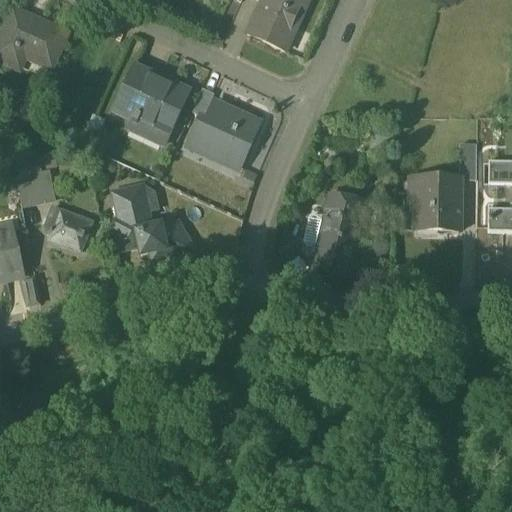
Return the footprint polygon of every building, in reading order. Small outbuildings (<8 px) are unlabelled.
[(304,0),(264,0),(262,4),(248,37),(282,52),(293,29),(296,30),(308,1),(304,0)] [(13,15),(0,42),(0,63),(17,71),(23,58),(49,70),(64,37),(13,15)] [(187,94),(157,81),(155,84),(133,74),(115,114),(134,122),(130,129),(135,131),(140,119),(153,125),(150,131),(165,138),(160,149),(162,150),(187,94)] [(201,91),(191,115),(203,120),(213,97),(201,91)] [(258,125),(214,106),(206,126),(200,124),(190,145),(222,159),(219,164),(237,172),(258,125)] [(476,148),(458,148),(458,183),(459,183),(459,184),(475,184),(476,148)] [(511,165),(487,165),(487,187),(511,187),(511,212),(487,212),(487,235),(511,235),(511,165)] [(41,175),(15,180),(20,208),(47,203),(41,175)] [(458,183),(410,182),(409,201),(415,201),(415,234),(458,234),(459,184),(459,183),(458,183)] [(141,190),(127,194),(130,207),(116,210),(119,224),(114,225),(121,253),(139,249),(141,258),(151,256),(152,263),(165,260),(163,253),(165,252),(160,231),(159,229),(150,231),(146,213),(155,211),(152,197),(141,190)] [(362,205),(329,198),(325,219),(317,218),(313,217),(308,220),(303,243),(306,248),(317,251),(313,271),(347,278),(362,205)] [(85,222),(56,212),(53,220),(58,222),(51,243),(83,254),(93,226),(87,223),(88,220),(86,220),(85,222)] [(192,253),(177,226),(176,227),(160,231),(165,252),(163,253),(165,260),(193,254),(192,253)] [(0,276),(1,277),(1,280),(20,275),(11,234),(0,236),(0,276)]
